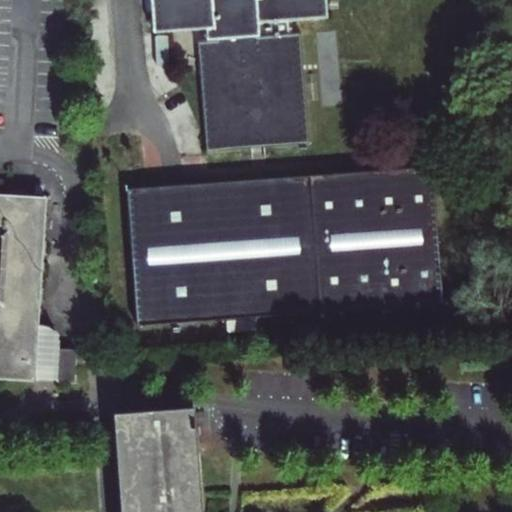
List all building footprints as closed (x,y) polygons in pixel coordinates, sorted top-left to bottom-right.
[(153,0),(156,34),(209,29),(209,40),(200,41),(209,128),(210,149),(309,141),(301,33),(291,33),(291,20),(331,17),(328,0),(153,0)] [(434,166),(129,188),(139,324),(444,301),(434,166)] [(0,377),(36,380),(47,197),(0,194),(0,377)] [(75,382),(77,349),(59,348),(57,381),(75,382)] [(203,506),(196,410),(148,414),(149,431),(119,433),(125,511),(141,509),(141,511),(189,511),(189,507),(203,506)] [(148,414),(117,416),(119,433),(149,431),(148,414)]
